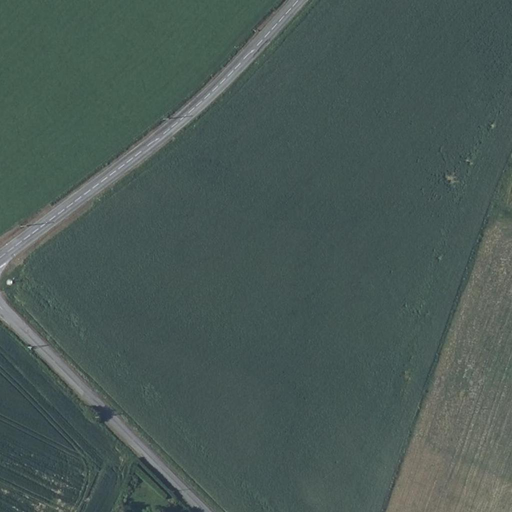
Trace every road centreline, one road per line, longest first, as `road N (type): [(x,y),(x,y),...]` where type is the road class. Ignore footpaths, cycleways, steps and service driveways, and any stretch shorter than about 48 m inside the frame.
road 1 (tertiary): [(0,256),(206,97),(298,0)]
road 2 (unclassified): [(0,306),(203,511)]
